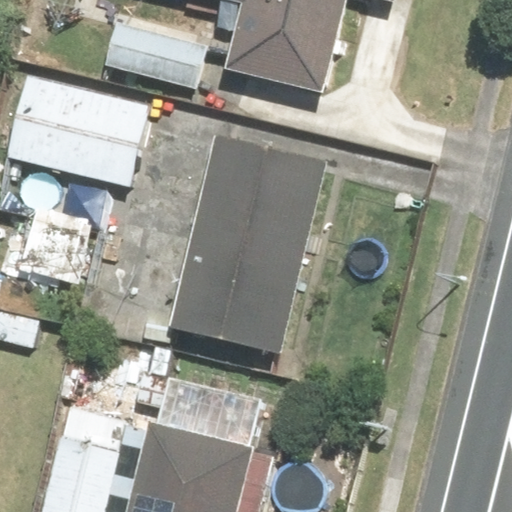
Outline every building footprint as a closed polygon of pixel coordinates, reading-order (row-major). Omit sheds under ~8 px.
[(22,0),(0,0),(0,43),(10,46),(22,0)] [(411,0),(232,0),(258,6),(242,72),(342,97),(366,0),(382,0),(410,7),(411,0)] [(222,39),(123,15),(109,69),(208,93),(222,39)] [(449,85),(365,66),(358,98),(442,117),(449,85)] [(163,116),(29,84),(11,157),(145,190),(163,116)] [(232,140),(187,332),(298,358),(343,166),(232,140)] [(166,425),(145,511),(254,511),(269,449),(166,425)]
